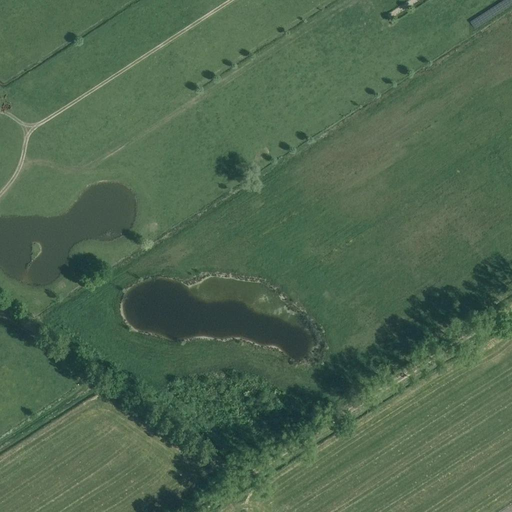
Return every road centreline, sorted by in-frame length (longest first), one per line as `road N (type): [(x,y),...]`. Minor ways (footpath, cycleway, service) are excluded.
road 1 (track): [(240,477),(511,307)]
road 2 (track): [(240,477),(0,313)]
